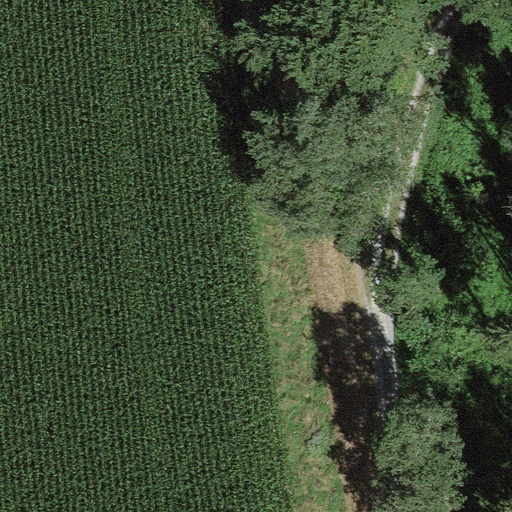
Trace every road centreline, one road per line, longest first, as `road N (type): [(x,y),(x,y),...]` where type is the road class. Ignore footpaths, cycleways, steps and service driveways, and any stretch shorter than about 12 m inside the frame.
road 1 (track): [(440,0),(342,131),(404,511)]
road 2 (track): [(351,0),(342,131)]
